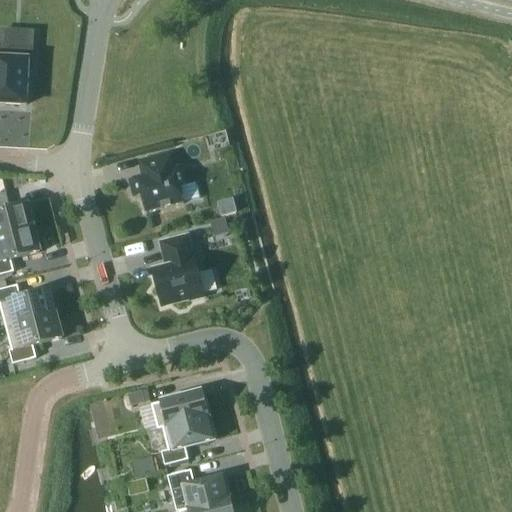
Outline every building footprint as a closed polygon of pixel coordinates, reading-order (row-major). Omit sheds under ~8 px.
[(32,48),(0,47),(0,50),(0,104),(25,106),(27,72),(31,72),(32,48)] [(175,169),(171,153),(138,162),(142,177),(129,181),(133,198),(141,196),(145,214),(184,204),(179,186),(187,184),(183,167),(175,169)] [(0,238),(34,230),(27,205),(0,212),(0,238)] [(224,220),(210,224),(214,238),(228,234),(224,220)] [(40,253),(34,230),(0,238),(0,276),(14,273),(11,261),(40,253)] [(204,299),(188,236),(160,244),(166,268),(153,272),(162,307),(189,300),(190,302),(204,299)] [(0,308),(5,329),(56,316),(50,291),(21,299),(17,287),(0,291),(0,308)] [(62,340),(56,316),(5,329),(11,351),(9,352),(12,366),(36,359),(33,347),(62,340)] [(147,391),(142,392),(145,404),(150,402),(147,391)] [(145,404),(142,392),(128,396),(131,407),(145,404)] [(157,430),(208,417),(202,393),(151,406),(157,430)] [(208,417),(157,430),(157,431),(162,430),(168,451),(161,453),(164,467),(188,461),(185,449),(214,441),(208,417)] [(140,478),(161,474),(159,457),(137,461),(140,478)] [(183,511),(229,500),(223,476),(194,484),(191,471),(167,477),(173,501),(185,498),(188,510),(180,511),(183,511)] [(150,479),(134,480),(135,494),(151,493),(150,479)] [(232,511),(229,500),(183,511),(232,511)]
